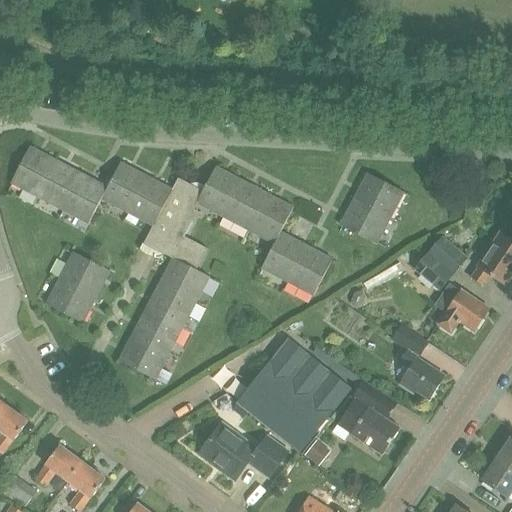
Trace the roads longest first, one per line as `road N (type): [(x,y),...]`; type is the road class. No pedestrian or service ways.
road 1 (residential): [(511,151),(0,117)]
road 2 (unknown): [(229,135),(79,412)]
road 3 (residential): [(212,511),(38,381),(0,321)]
road 4 (tertiary): [(393,511),(511,334)]
